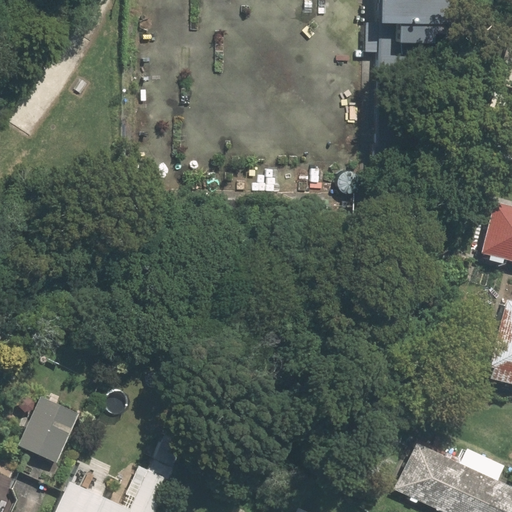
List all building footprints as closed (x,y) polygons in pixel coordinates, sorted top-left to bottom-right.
[(446,12),(446,0),(374,0),(374,9),(394,10),(393,29),(429,30),(429,20),(430,12),(446,12)] [(511,52),(497,103),(511,107),(511,52)] [(511,210),(483,203),(469,254),(511,265),(511,306),(491,300),(473,367),(479,368),(476,379),(508,387),(511,376),(511,210)] [(17,440),(28,446),(19,466),(55,483),(64,463),(57,460),(83,406),(42,387),(17,440)] [(511,511),(511,480),(417,438),(395,485),(454,511),(511,511)] [(153,511),(172,473),(147,460),(128,463),(114,493),(102,487),(113,465),(92,455),(89,462),(79,457),(51,511),(153,511)] [(0,462),(0,501),(6,504),(21,473),(0,462)]
